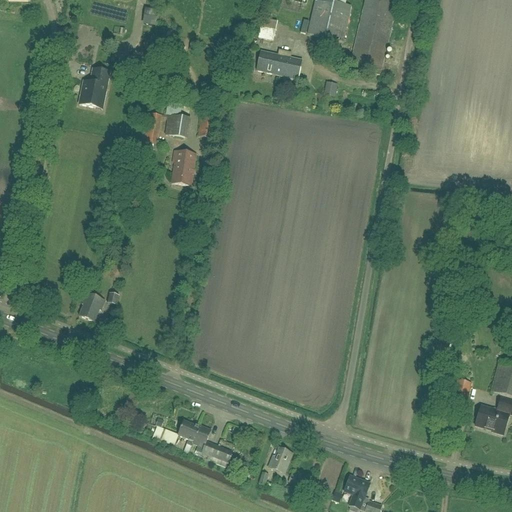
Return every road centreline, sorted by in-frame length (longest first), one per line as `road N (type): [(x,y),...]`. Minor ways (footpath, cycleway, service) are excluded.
road 1 (unclassified): [(331,444),(416,0)]
road 2 (secondary): [(0,317),(331,444)]
road 3 (secondary): [(331,444),(511,490)]
